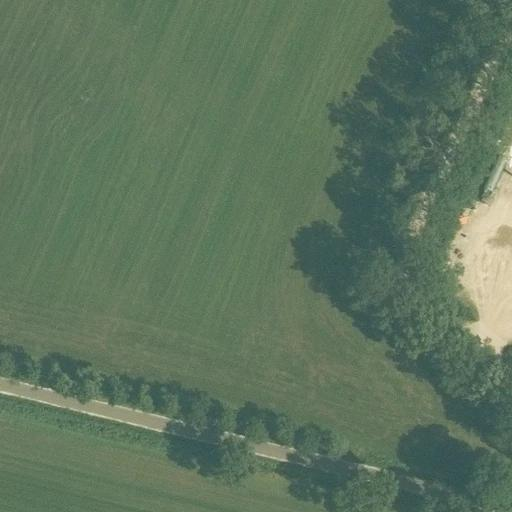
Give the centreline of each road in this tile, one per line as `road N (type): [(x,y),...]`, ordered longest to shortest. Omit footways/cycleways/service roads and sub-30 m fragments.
road 1 (unclassified): [(511,507),(0,381)]
road 2 (track): [(511,23),(396,275),(511,388)]
